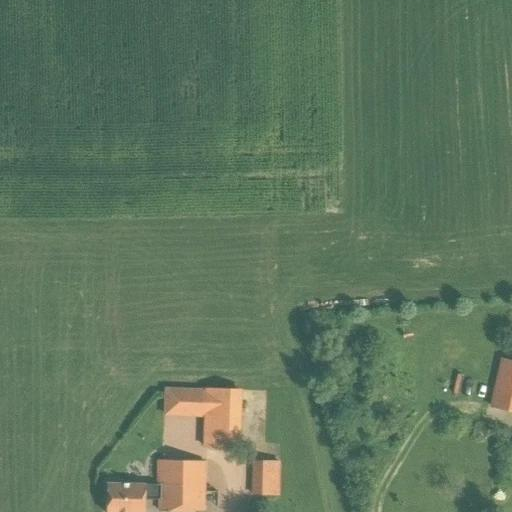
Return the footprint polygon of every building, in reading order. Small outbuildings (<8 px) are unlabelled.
[(511,361),(504,359),(496,390),(511,394),(511,361)] [(203,416),(203,417),(237,419),(237,405),(204,403),(203,416)] [(309,428),(309,413),(282,414),(282,429),(309,428)] [(298,443),(300,454),(319,451),(317,440),(298,443)] [(300,460),(300,471),(318,472),(318,460),(300,460)] [(203,511),(204,462),(158,461),(157,486),(107,484),(106,511),(143,511),(144,500),(159,500),(159,511),(203,511)] [(279,496),(280,463),(253,462),(252,496),(279,496)]
